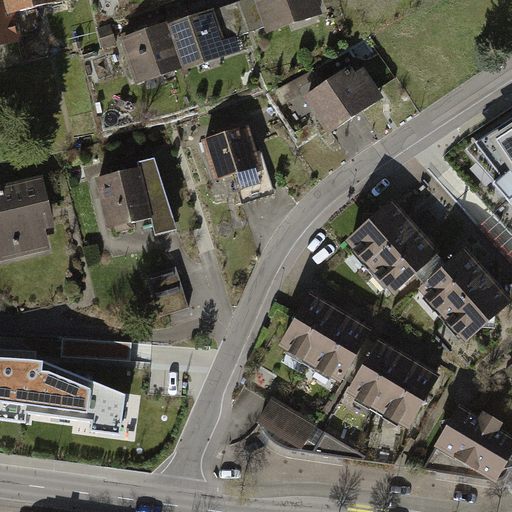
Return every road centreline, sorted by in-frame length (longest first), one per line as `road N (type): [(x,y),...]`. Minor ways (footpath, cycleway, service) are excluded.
road 1 (residential): [(172,505),(256,293),(292,229),(358,168),(511,68)]
road 2 (secondary): [(0,481),(172,505)]
